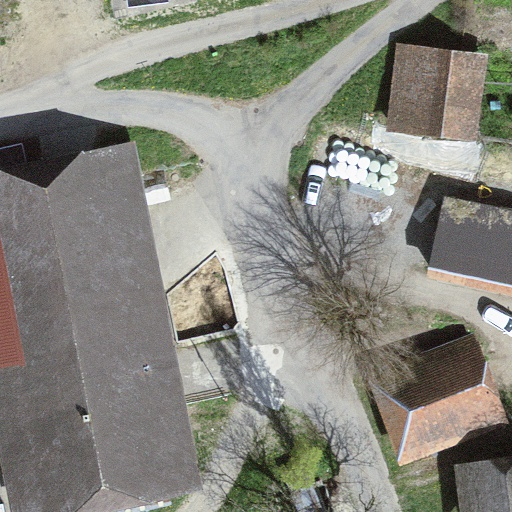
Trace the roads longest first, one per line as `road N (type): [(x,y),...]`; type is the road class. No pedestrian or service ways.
road 1 (unclassified): [(415,0),(284,113),(262,145),(251,183),(373,511)]
road 2 (track): [(0,112),(143,107),(213,129),(251,183)]
road 3 (unclassified): [(341,0),(86,73)]
